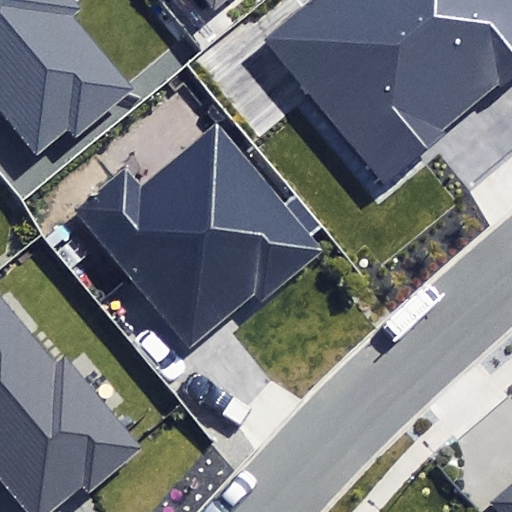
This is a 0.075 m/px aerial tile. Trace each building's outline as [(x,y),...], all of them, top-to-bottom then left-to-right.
[(0,0),(0,111),(37,156),(69,130),(76,140),(135,91),(71,14),(80,7),(74,0),(0,0)] [(310,0),(263,40),(382,182),(472,107),(382,0),(310,0)] [(511,0),(382,0),(472,107),(511,73),(511,0)] [(76,211),(187,346),(255,291),(263,301),(326,250),(219,120),(139,185),(127,170),(76,211)] [(0,483),(24,511),(55,511),(84,488),(89,495),(142,450),(66,360),(56,368),(0,302),(0,483)] [(511,511),(511,485),(490,504),(496,511),(511,511)]
